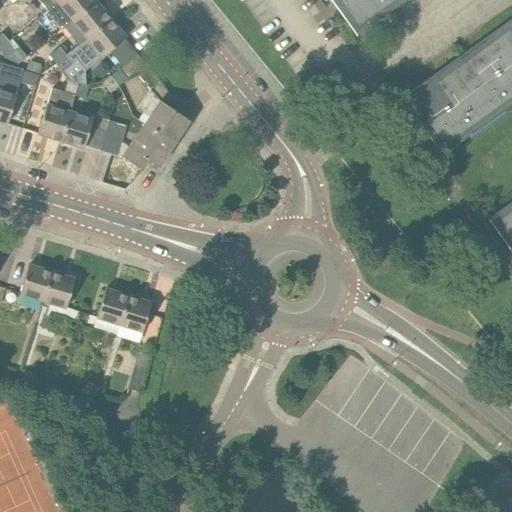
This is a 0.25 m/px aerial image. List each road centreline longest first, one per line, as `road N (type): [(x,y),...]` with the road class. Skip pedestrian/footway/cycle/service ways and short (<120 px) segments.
road 1 (residential): [(303,239),(307,193),(297,165),(164,0)]
road 2 (tertiary): [(253,265),(0,188)]
road 3 (unclassified): [(212,448),(0,380)]
road 4 (tertiary): [(511,425),(396,334),(334,301)]
road 5 (unclassified): [(212,448),(277,323)]
